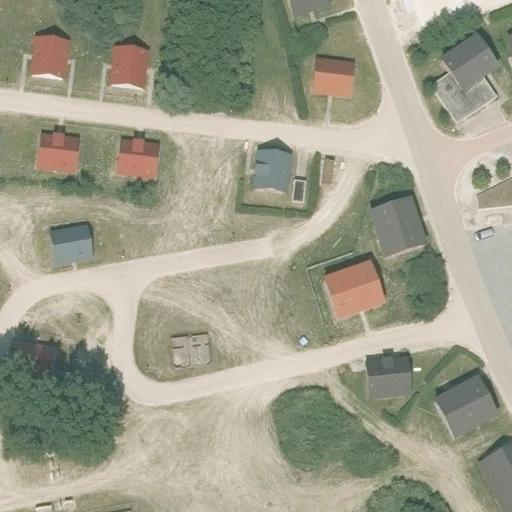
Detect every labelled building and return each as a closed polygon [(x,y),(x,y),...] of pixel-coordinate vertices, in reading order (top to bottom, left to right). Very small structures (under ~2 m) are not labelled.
[(329,7),(325,0),(285,0),(293,20),(329,7)] [(415,0),(422,19),(446,11),(441,0),(470,0),(471,2),(478,0),(415,0)] [(497,71),(474,38),(437,63),(446,76),(429,88),(455,127),(495,99),(482,81),(497,71)] [(69,44),(34,39),(28,78),(64,83),(69,44)] [(148,53),(113,49),(108,87),(143,92),(148,53)] [(352,65),(314,60),(309,96),(348,100),(352,65)] [(78,141),(39,136),(34,171),(73,176),(78,141)] [(157,146),(119,142),(114,177),(153,181),(157,146)] [(290,157),(255,153),(250,192),(286,196),(290,157)] [(320,154),(318,168),(331,170),(332,156),(320,154)] [(302,204),(304,184),(292,182),(290,203),(302,204)] [(425,248),(409,200),(366,215),(382,263),(425,248)] [(92,262),(86,227),(47,234),(53,269),(92,262)] [(383,308),(368,265),(320,281),(335,325),(383,308)] [(54,349),(16,343),(10,378),(48,385),(54,349)] [(410,398),(405,359),(362,364),(367,403),(410,398)] [(496,420),(475,379),(430,402),(452,443),(496,420)] [(511,511),(511,454),(509,449),(476,466),(499,511),(511,511)]
